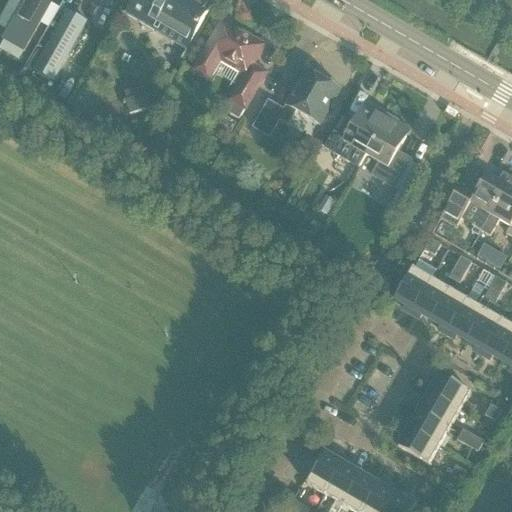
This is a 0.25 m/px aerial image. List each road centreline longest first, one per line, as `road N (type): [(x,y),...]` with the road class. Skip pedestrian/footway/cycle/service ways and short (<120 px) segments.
road 1 (residential): [(299,423),(358,453),(418,347),(361,321)]
road 2 (tertiary): [(511,98),(340,0)]
